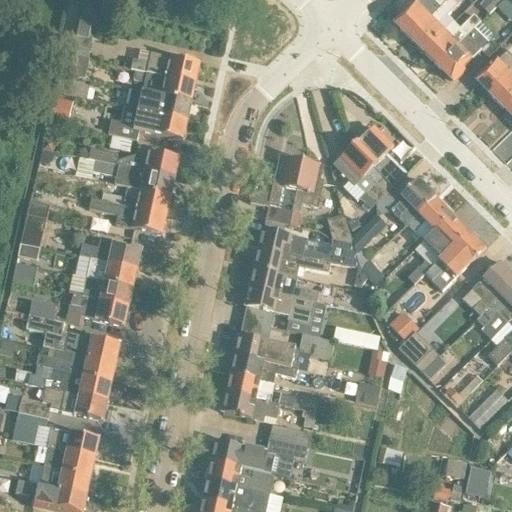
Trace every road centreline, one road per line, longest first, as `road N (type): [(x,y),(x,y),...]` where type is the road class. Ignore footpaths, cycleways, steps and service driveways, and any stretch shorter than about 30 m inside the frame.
road 1 (residential): [(153,511),(234,139),(253,101),(330,22)]
road 2 (residential): [(511,206),(330,22)]
